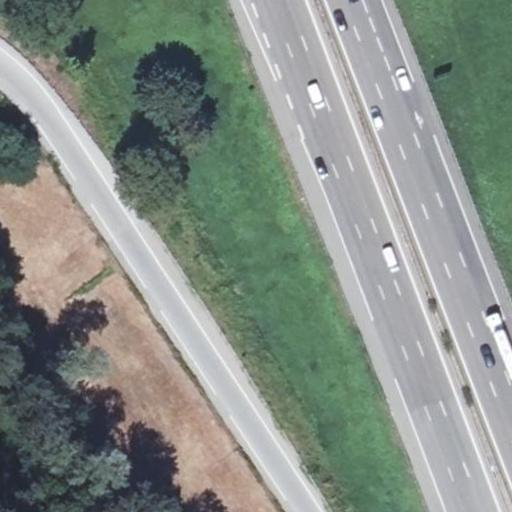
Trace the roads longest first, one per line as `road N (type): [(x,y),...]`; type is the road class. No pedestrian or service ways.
road 1 (motorway): [(0,73),(90,171),(306,511)]
road 2 (motorway): [(511,380),(367,0)]
road 3 (motorway): [(362,228),(473,511)]
road 4 (motorway): [(267,0),(362,228)]
road 5 (motorway): [(276,0),(362,228)]
road 6 (track): [(184,511),(79,356)]
